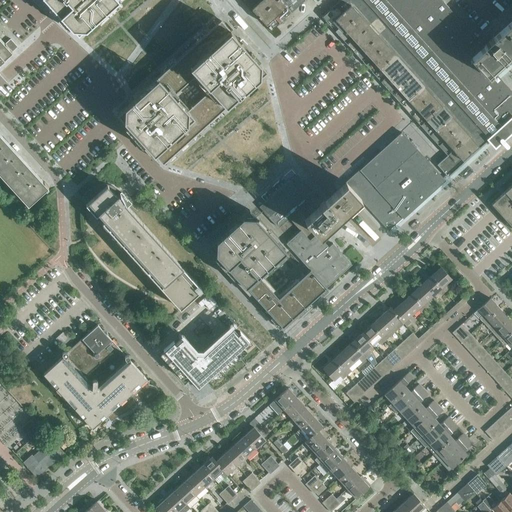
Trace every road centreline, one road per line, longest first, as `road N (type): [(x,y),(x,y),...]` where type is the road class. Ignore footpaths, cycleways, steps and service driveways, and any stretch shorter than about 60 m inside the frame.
road 1 (residential): [(394,260),(303,160),(272,51),(228,0)]
road 2 (residential): [(345,423),(486,292),(427,228)]
road 3 (residential): [(248,197),(155,172),(100,110),(103,82),(54,30)]
road 4 (residential): [(195,424),(181,397),(66,266)]
road 5 (tertiary): [(287,355),(394,260)]
road 6 (residential): [(359,511),(393,481),(345,423)]
